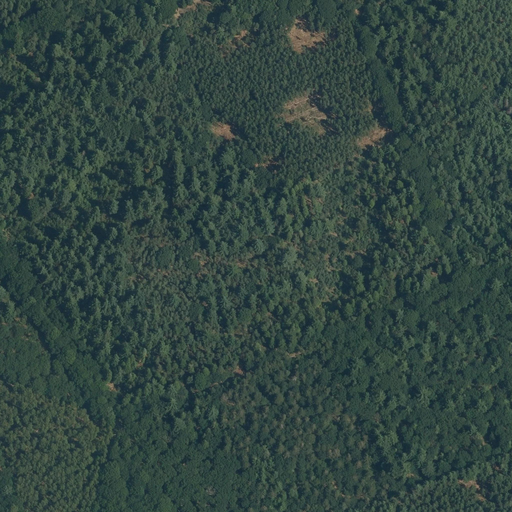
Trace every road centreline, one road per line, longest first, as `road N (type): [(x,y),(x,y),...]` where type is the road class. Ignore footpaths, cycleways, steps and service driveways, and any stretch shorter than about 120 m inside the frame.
road 1 (track): [(341,0),(511,413)]
road 2 (track): [(511,273),(170,401)]
road 3 (track): [(170,401),(63,229),(0,146)]
road 4 (track): [(117,422),(0,255)]
